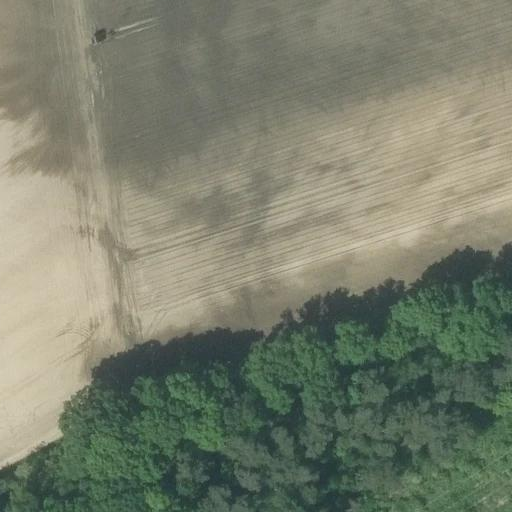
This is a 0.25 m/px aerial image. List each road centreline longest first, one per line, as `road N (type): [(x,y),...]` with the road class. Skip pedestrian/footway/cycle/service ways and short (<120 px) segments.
road 1 (track): [(127,421),(78,0)]
road 2 (track): [(127,421),(511,284)]
road 3 (track): [(0,480),(127,421)]
